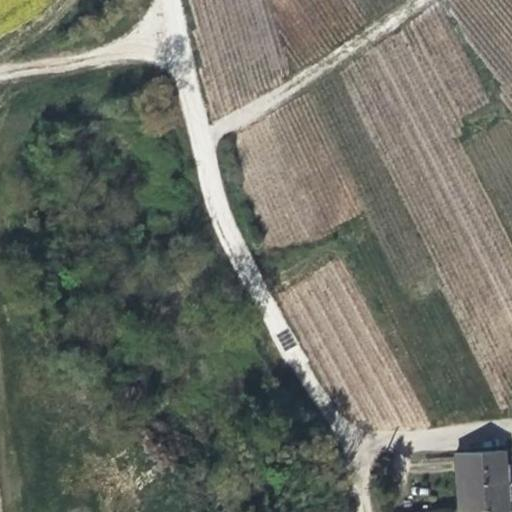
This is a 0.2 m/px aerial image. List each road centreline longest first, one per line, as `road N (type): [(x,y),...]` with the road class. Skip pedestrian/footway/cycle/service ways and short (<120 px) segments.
road 1 (track): [(422,436),(342,434),(319,406),(209,194),(163,0)]
road 2 (track): [(400,0),(196,141)]
road 3 (track): [(171,40),(0,68)]
